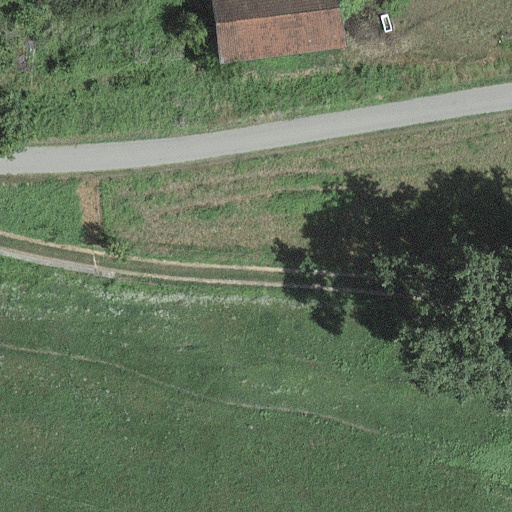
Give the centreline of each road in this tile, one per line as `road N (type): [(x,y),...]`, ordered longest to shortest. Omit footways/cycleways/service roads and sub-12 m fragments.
road 1 (track): [(0,246),(39,260),(511,306)]
road 2 (unclassified): [(511,108),(0,160)]
